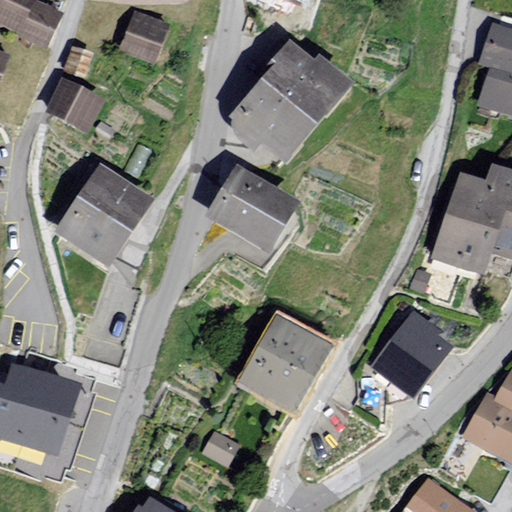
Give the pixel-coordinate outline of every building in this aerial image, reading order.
[(0,0),(0,23),(20,33),(35,0),(0,0)] [(64,12),(38,0),(35,0),(20,33),(47,46),(64,12)] [(151,27),(119,12),(101,49),(134,64),(151,27)] [(502,66),(491,104),(511,110),(511,31),(494,26),(484,61),(502,66)] [(297,40),(232,118),(282,159),(347,82),(297,40)] [(71,44),(65,71),(86,75),(92,49),(71,44)] [(0,76),(8,54),(0,51),(0,76)] [(58,89),(43,121),(72,134),(87,102),(58,89)] [(297,204),(238,160),(201,210),(260,253),(297,204)] [(102,166),(58,229),(106,262),(149,199),(102,166)] [(463,175),(437,256),(481,270),(490,244),(511,251),(511,175),(493,170),(489,183),(463,175)] [(398,313),(352,371),(393,403),(439,346),(398,313)] [(309,348),(262,322),(224,387),(271,414),(309,348)] [(10,361),(0,394),(0,436),(58,455),(81,383),(10,361)] [(511,374),(500,368),(478,406),(511,426),(511,374)] [(511,426),(478,406),(453,446),(493,469),(511,437),(511,426)] [(228,464),(242,442),(216,426),(203,448),(228,464)] [(452,511),(417,487),(400,511),(452,511)] [(136,511),(173,511),(147,495),(136,511)]
